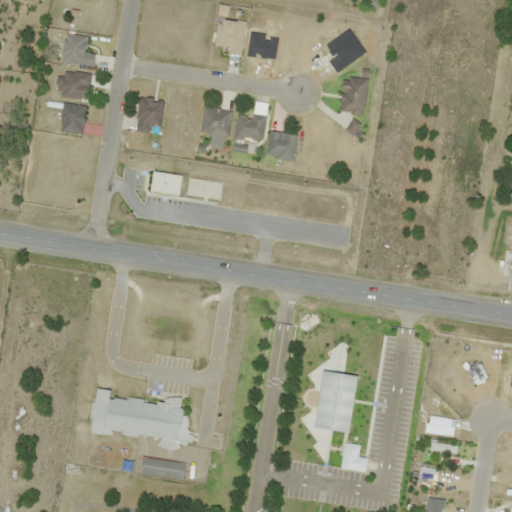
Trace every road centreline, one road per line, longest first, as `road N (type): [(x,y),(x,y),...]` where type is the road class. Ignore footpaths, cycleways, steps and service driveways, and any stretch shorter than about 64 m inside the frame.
road 1 (secondary): [(511,313),(0,232)]
road 2 (residential): [(91,248),(128,0)]
road 3 (residential): [(286,278),(253,511)]
road 4 (residential): [(295,92),(119,65)]
